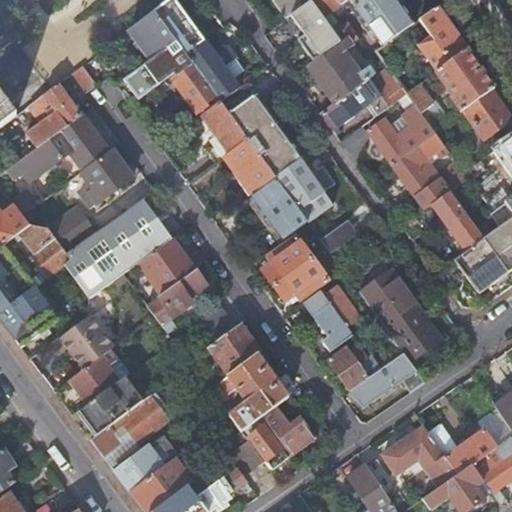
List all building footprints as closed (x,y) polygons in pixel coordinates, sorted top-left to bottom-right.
[(170,0),(153,12),(175,42),(185,55),(203,43),(187,21),(171,0),(170,0)] [(273,0),(271,2),(278,12),(284,21),(288,19),(293,16),(310,2),(313,0),(273,0)] [(313,0),(310,2),(340,43),(349,36),(353,42),(357,39),(346,24),(339,29),(328,15),(340,6),(335,0),(313,0)] [(379,42),(382,47),(385,45),(390,42),(413,25),(410,21),(399,5),(395,0),(362,0),(353,6),(379,42)] [(309,39),(322,57),(340,43),(310,2),(293,16),(295,20),(309,39)] [(437,9),(419,22),(430,38),(417,47),(436,74),(440,70),(448,64),(466,51),(452,31),(437,9)] [(149,61),(175,42),(153,12),(149,15),(128,32),(139,47),(149,61)] [(321,86),(335,105),(368,80),(370,82),(374,79),(368,70),(360,76),(343,53),(351,46),(350,44),(353,42),(349,36),(340,43),(322,57),(307,67),(321,86)] [(185,55),(175,42),(149,61),(143,66),(150,76),(158,86),(173,74),(180,84),(178,86),(177,91),(180,95),(184,95),(197,114),(199,113),(202,117),(219,103),(185,55)] [(390,42),(385,45),(397,62),(402,58),(390,42)] [(203,43),(185,55),(219,103),(236,91),(229,82),(230,81),(222,70),(230,64),(222,52),(218,55),(214,58),(203,43)] [(382,47),(374,53),(387,70),(397,62),(385,45),(382,47)] [(226,49),(222,52),(230,64),(222,70),(230,81),(231,82),(243,73),(226,49)] [(490,94),(494,91),(481,71),(466,51),(448,64),(440,70),(436,74),(435,74),(452,98),(450,100),(460,115),(463,113),(490,94)] [(84,96),(97,87),(82,66),(69,76),(84,96)] [(374,79),(370,82),(384,103),(398,94),(400,88),(387,70),(374,79)] [(375,101),(383,113),(389,109),(398,102),(406,96),(400,88),(398,94),(384,103),(370,82),(368,80),(335,105),(320,116),(326,124),(332,132),(375,101)] [(0,128),(15,118),(7,108),(15,102),(0,82),(0,128)] [(24,158),(80,117),(68,101),(57,86),(28,107),(40,124),(26,135),(33,145),(21,153),(24,158)] [(236,91),(219,103),(247,142),(274,179),(275,181),(298,165),(297,163),(299,162),(271,124),(244,86),(236,91)] [(418,87),(406,96),(420,115),(432,106),(418,87)] [(490,94),(463,113),(471,124),(483,142),(510,122),(503,112),(490,94)] [(406,96),(398,102),(408,115),(403,119),(411,130),(398,139),(390,128),(384,119),(367,133),(379,150),(391,167),(435,135),(434,133),(420,115),(406,96)] [(247,142),(219,103),(202,117),(219,141),(205,152),(210,159),(215,166),(224,159),(247,142)] [(432,106),(420,115),(434,133),(449,123),(435,103),(432,106)] [(460,115),(459,115),(467,126),(471,124),(463,113),(460,115)] [(94,135),(81,116),(80,117),(24,158),(7,171),(13,179),(21,173),(28,183),(68,153),(82,172),(108,153),(94,135)] [(411,130),(403,119),(390,128),(398,139),(411,130)] [(362,129),(341,145),(354,162),(357,160),(357,157),(368,138),(362,129)] [(448,153),(435,135),(391,167),(408,189),(424,212),(433,206),(450,194),(450,193),(437,175),(433,178),(429,173),(425,176),(419,167),(436,155),(439,160),(448,153)] [(274,179),(247,142),(224,159),(238,177),(251,196),(274,179)] [(121,165),(111,151),(108,153),(82,172),(79,174),(91,190),(82,197),(90,209),(131,178),(121,165)] [(452,159),(448,153),(439,160),(443,165),(452,159)] [(511,153),(493,167),(504,184),(508,181),(511,186),(511,153)] [(298,165),(275,181),(307,224),(332,206),(316,184),(300,161),(299,162),(297,163),(298,165)] [(501,187),(504,184),(493,167),(489,170),(501,187)] [(463,174),(459,168),(448,175),(457,188),(459,187),(468,180),(463,174)] [(275,181),(274,179),(251,196),(253,196),(251,198),(259,209),(266,218),(272,228),(282,241),(307,224),(275,181)] [(20,216),(41,202),(31,189),(11,203),(14,208),(20,216)] [(483,240),(450,194),(433,206),(450,228),(466,251),(483,240)] [(157,221),(142,201),(94,234),(66,255),(70,261),(63,267),(68,273),(87,300),(88,301),(99,293),(122,276),(138,265),(171,240),(157,221)] [(28,227),(20,216),(14,208),(1,217),(0,215),(0,248),(3,247),(19,234),(28,227)] [(66,255),(94,234),(76,209),(46,231),(64,256),(66,255)] [(272,228),(259,209),(255,212),(269,231),(272,228)] [(431,225),(422,213),(402,228),(412,242),(426,232),(424,230),(431,225)] [(511,271),(511,219),(483,240),(466,251),(454,260),(466,278),(479,296),(511,271)] [(341,226),(319,241),(325,250),(330,255),(351,240),(341,226)] [(70,261),(66,255),(64,256),(46,231),(28,227),(19,234),(34,256),(31,258),(45,279),(51,287),(68,273),(63,267),(70,261)] [(273,288),(311,260),(304,250),(301,246),(296,239),(268,259),(272,265),(265,271),(262,273),(268,280),(273,288)] [(183,256),(171,240),(138,265),(161,297),(194,272),(183,256)] [(19,268),(3,247),(0,248),(0,320),(3,324),(21,349),(58,321),(33,288),(19,268)] [(31,258),(19,268),(33,288),(45,279),(31,258)] [(272,265),(268,259),(261,265),(265,271),(272,265)] [(327,282),(311,260),(273,288),(279,295),(285,303),(287,302),(295,296),(298,300),(299,302),(327,282)] [(200,278),(195,271),(194,272),(161,297),(159,298),(146,307),(154,319),(167,335),(175,329),(169,320),(191,304),(187,299),(205,286),(200,278)] [(420,314),(390,272),(358,295),(372,314),(376,320),(388,337),(395,346),(403,356),(409,364),(425,353),(441,342),(420,314)] [(344,344),(351,338),(345,331),(360,320),(336,287),(325,296),(322,291),(303,305),(315,323),(328,340),(324,343),(331,353),(344,344)] [(108,305),(99,293),(88,301),(88,318),(59,339),(71,356),(83,372),(111,351),(113,349),(90,318),(108,305)] [(290,306),(298,300),(295,296),(287,302),(290,306)] [(225,315),(215,300),(192,316),(213,345),(235,329),(225,315)] [(376,320),(372,314),(367,318),(371,323),(376,320)] [(249,341),(239,327),(235,329),(213,345),(208,348),(229,378),(257,356),(259,355),(249,341)] [(360,351),(351,338),(344,344),(347,349),(352,357),(360,351)] [(403,356),(395,346),(370,364),(366,359),(362,353),(360,351),(352,357),(347,349),(328,362),(339,378),(350,393),(403,356)] [(362,353),(366,359),(370,356),(365,350),(362,353)] [(119,360),(111,351),(83,372),(69,383),(78,395),(87,407),(124,379),(132,372),(121,358),(119,360)] [(273,377),(257,356),(229,378),(222,383),(212,391),(210,392),(212,395),(221,407),(229,401),(227,398),(237,391),(247,405),(230,418),(242,434),(262,418),(275,408),(288,398),(273,377)] [(409,364),(403,356),(350,393),(347,396),(350,402),(354,398),(358,404),(363,410),(402,381),(406,387),(411,394),(424,385),(409,364)] [(212,395),(210,392),(191,366),(179,375),(200,403),(212,395)] [(212,391),(222,383),(217,376),(207,384),(212,391)] [(142,403),(124,379),(87,407),(79,412),(88,425),(97,437),(114,424),(117,421),(142,403)] [(497,411),(511,432),(511,395),(510,397),(495,408),(497,411)] [(159,410),(149,398),(142,403),(117,421),(119,425),(136,446),(168,422),(159,410)] [(291,428),(275,408),(262,418),(291,458),(304,448),(316,439),(302,420),(291,428)] [(472,467),(510,441),(511,439),(511,432),(497,411),(488,417),(479,423),(484,431),(445,458),(458,476),(458,477),(472,467)] [(119,425),(117,421),(114,424),(116,428),(112,431),(117,439),(110,445),(114,452),(104,460),(112,470),(139,450),(136,446),(119,425)] [(97,437),(91,442),(104,460),(114,452),(110,445),(117,439),(112,431),(116,428),(114,424),(97,437)] [(281,466),(288,460),(264,428),(249,440),(273,471),(281,466)] [(424,470),(439,489),(458,476),(445,458),(424,428),(404,442),(383,457),(397,476),(389,481),(376,462),(366,468),(386,497),(414,477),(408,468),(417,461),(424,470)] [(130,494),(176,459),(178,457),(164,438),(115,474),(122,484),(130,494)] [(221,511),(227,509),(224,505),(230,501),(226,496),(231,492),(228,488),(245,475),(264,463),(248,442),(216,465),(224,476),(194,499),(187,489),(155,511),(221,511)] [(511,480),(511,449),(509,451),(511,455),(493,469),(488,462),(475,471),(491,495),(501,508),(506,504),(502,498),(497,491),(511,480)] [(0,494),(13,486),(10,481),(6,475),(15,470),(3,452),(0,454),(0,494)] [(193,483),(176,459),(130,494),(139,506),(143,511),(155,511),(187,489),(193,483)] [(408,468),(414,477),(424,470),(417,461),(408,468)] [(439,489),(423,500),(431,511),(449,499),(458,511),(468,511),(473,509),(484,502),(483,500),(491,495),(475,471),(472,467),(458,477),(458,476),(439,489)] [(396,511),(386,497),(366,468),(358,475),(349,481),(367,507),(370,510),(367,511),(396,511)] [(0,500),(0,511),(20,511),(17,506),(16,504),(14,505),(8,496),(0,500)]
